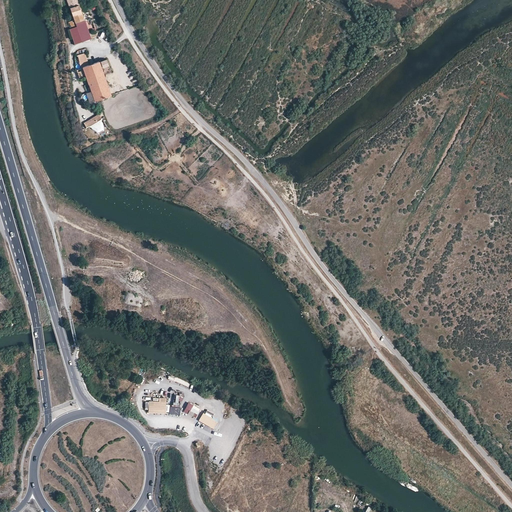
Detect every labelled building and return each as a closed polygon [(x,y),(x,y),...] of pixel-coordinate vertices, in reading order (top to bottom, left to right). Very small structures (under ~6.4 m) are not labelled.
[(76,23),(85,20),(77,0),(75,0),(69,2),(75,20),(70,22),(72,28),(77,26),(76,23)] [(90,89),(95,101),(117,94),(115,88),(110,90),(99,61),(89,65),(87,60),(82,61),(83,66),(82,67),(88,84),(85,85),(86,90),(90,89)] [(87,130),(102,123),(99,115),(84,122),(87,130)] [(159,402),(149,402),(149,413),(166,414),(167,398),(159,398),(159,402)] [(189,402),(184,411),(188,414),(193,405),(189,402)] [(189,415),(197,418),(200,408),(193,406),(189,415)] [(218,422),(204,414),(199,421),(214,429),(218,422)] [(270,436),(265,432),(262,436),(267,440),(270,436)]
